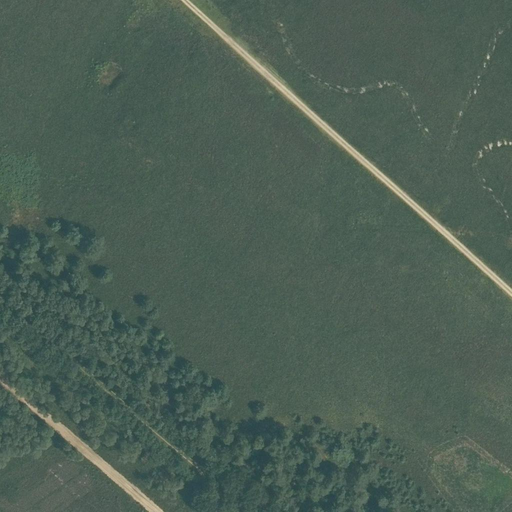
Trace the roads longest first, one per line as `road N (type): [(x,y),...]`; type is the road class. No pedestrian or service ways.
road 1 (track): [(0,294),(249,511)]
road 2 (track): [(0,385),(149,511)]
